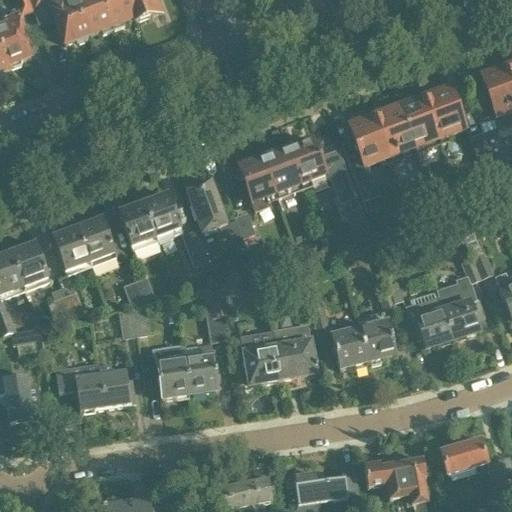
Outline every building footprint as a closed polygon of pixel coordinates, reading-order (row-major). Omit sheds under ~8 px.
[(13,0),(21,19),(33,14),(27,0),(13,0)] [(80,0),(76,2),(90,39),(100,35),(103,38),(113,34),(100,0),(80,0)] [(100,0),(113,34),(124,30),(124,26),(134,22),(125,0),(100,0)] [(125,0),(134,22),(135,25),(161,15),(155,0),(125,0)] [(90,39),(76,2),(63,7),(61,2),(51,6),(52,11),(50,12),(60,38),(61,38),(65,48),(76,44),(79,46),(87,43),(87,40),(90,39)] [(0,30),(0,48),(9,73),(21,69),(21,65),(30,61),(26,50),(28,49),(17,19),(5,24),(6,28),(0,30)] [(9,73),(0,48),(0,77),(10,74),(9,73)] [(132,58),(128,48),(120,51),(124,61),(132,58)] [(511,88),(505,71),(480,80),(495,119),(479,125),(483,137),(492,161),(500,182),(511,178),(495,134),(511,128),(511,88)] [(424,101),(439,143),(465,133),(449,92),(424,101)] [(398,111),(414,152),(439,143),(424,101),(398,111)] [(373,120),(389,161),(414,152),(398,111),(373,120)] [(389,161),(373,120),(348,130),(364,171),(389,161)] [(492,161),(483,137),(470,141),(479,165),(492,161)] [(301,187),(321,180),(330,184),(339,208),(347,205),(351,215),(361,212),(339,156),(340,156),(339,152),(318,160),(317,158),(321,154),(318,144),(312,145),(312,143),(288,152),(301,187)] [(276,196),(301,187),(288,152),(263,161),(276,196)] [(266,200),(276,196),(263,161),(238,170),(239,172),(235,175),(238,185),(244,185),(251,206),(252,205),(255,215),(269,210),(266,200)] [(397,183),(403,197),(413,193),(408,179),(397,183)] [(240,243),(242,242),(235,224),(226,227),(211,185),(186,194),(201,237),(216,232),(224,254),(242,247),(240,243)] [(451,211),(462,205),(457,197),(447,202),(451,211)] [(144,206),(157,240),(170,235),(172,239),(181,236),(167,198),(144,206)] [(157,240),(144,206),(118,216),(133,254),(143,250),(141,246),(157,240)] [(235,224),(242,242),(254,237),(246,217),(234,222),(235,224)] [(78,231),(91,265),(104,260),(105,264),(115,261),(101,222),(78,231)] [(91,265),(78,231),(52,241),(67,279),(76,275),(75,271),(91,265)] [(194,271),(206,266),(194,235),(182,240),(194,271)] [(472,262),(480,283),(494,278),(475,235),(462,240),(472,262)] [(12,256),(24,290),(38,285),(39,289),(49,286),(35,247),(12,256)] [(24,290),(12,256),(0,260),(0,303),(0,304),(10,300),(9,296),(24,290)] [(312,271),(307,259),(298,262),(303,274),(312,271)] [(438,298),(443,314),(452,344),(480,335),(477,325),(482,323),(473,295),(472,295),(470,287),(480,283),(472,262),(461,266),(468,284),(458,287),(459,291),(438,298)] [(511,287),(509,288),(505,278),(495,282),(499,293),(511,325),(511,324),(511,287)] [(135,287),(143,308),(154,304),(146,282),(135,287)] [(132,312),(143,308),(135,287),(124,291),(132,312)] [(397,287),(389,290),(390,293),(395,309),(403,306),(397,287)] [(51,297),(54,305),(65,301),(62,293),(51,297)] [(359,323),(370,366),(396,359),(387,324),(386,325),(384,320),(397,316),(395,309),(390,293),(378,297),(384,317),(359,323)] [(398,320),(407,317),(415,345),(421,343),(424,353),(452,344),(443,314),(438,298),(437,294),(410,303),(403,306),(395,309),(397,316),(398,320)] [(220,296),(203,299),(206,323),(223,320),(220,296)] [(65,301),(73,323),(84,319),(76,297),(65,301)] [(73,323),(65,301),(54,305),(62,327),(73,323)] [(0,341),(11,337),(15,336),(4,307),(0,308),(0,341)] [(340,329),(329,332),(323,311),(310,314),(317,338),(329,334),(331,339),(330,339),(339,374),(370,366),(359,323),(356,324),(358,332),(342,336),(340,329)] [(133,315),(137,340),(149,338),(146,313),(133,315)] [(137,340),(133,315),(120,317),(124,341),(137,340)] [(275,336),(277,350),(283,380),(296,378),(297,383),(316,379),(310,344),(308,330),(294,333),(275,336)] [(35,333),(15,336),(11,337),(13,350),(16,349),(18,359),(34,356),(35,361),(44,363),(40,332),(35,333)] [(281,380),(283,380),(277,350),(275,336),(253,340),(241,342),(243,356),(242,356),(248,387),(259,385),(260,389),(282,385),(281,380)] [(182,352),(184,362),(186,362),(192,400),(218,396),(211,348),(182,352)] [(161,404),(192,400),(186,362),(184,362),(155,367),(161,404)] [(112,378),(110,367),(99,369),(105,413),(135,408),(132,384),(127,384),(125,376),(112,378)] [(98,368),(73,372),(55,375),(58,398),(76,395),(79,417),(83,416),(83,417),(95,415),(95,414),(105,413),(99,369),(98,368)] [(26,379),(0,382),(0,398),(5,398),(10,428),(42,424),(39,405),(31,406),(26,379)] [(511,471),(509,461),(487,467),(480,444),(440,455),(447,479),(475,471),(477,476),(488,473),(493,491),(511,485),(511,471)] [(389,504),(403,501),(405,511),(409,510),(410,511),(427,508),(420,463),(379,471),(378,467),(364,470),(368,492),(379,490),(380,496),(382,498),(385,500),(389,501),(389,504)] [(319,511),(319,506),(347,502),(347,499),(359,497),(355,471),(343,473),(345,483),(325,486),(318,477),(284,482),(286,496),(295,495),(297,505),(289,507),(289,511),(319,511)] [(268,485),(211,495),(213,511),(262,511),(261,509),(272,507),(268,485)] [(172,511),(170,509),(166,511),(148,511),(148,503),(95,511),(172,511)]
